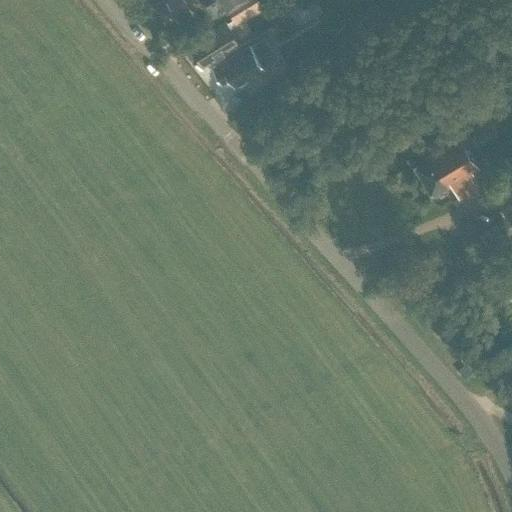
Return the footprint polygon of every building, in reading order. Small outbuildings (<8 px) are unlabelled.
[(203,0),(163,0),(154,6),(164,22),(174,16),(178,23),(206,6),(207,5),(203,0)] [(203,0),(207,5),(206,6),(212,16),(237,0),(203,0)] [(266,7),(261,0),(241,0),(227,9),(237,25),(266,7)] [(236,41),(238,40),(226,21),(187,45),(199,64),(202,62),(204,64),(238,44),(236,41)] [(325,31),(313,39),(313,40),(320,49),(332,40),(325,31)] [(264,37),(251,45),(213,68),(222,82),(230,77),(235,85),(254,74),(265,68),(258,56),(271,49),(264,37)] [(473,173),(480,169),(461,137),(436,153),(431,145),(421,151),(426,159),(413,166),(432,197),(451,186),(456,194),(460,200),(481,187),(473,173)] [(511,200),(499,210),(504,216),(481,232),(495,253),(511,241),(511,200)]
